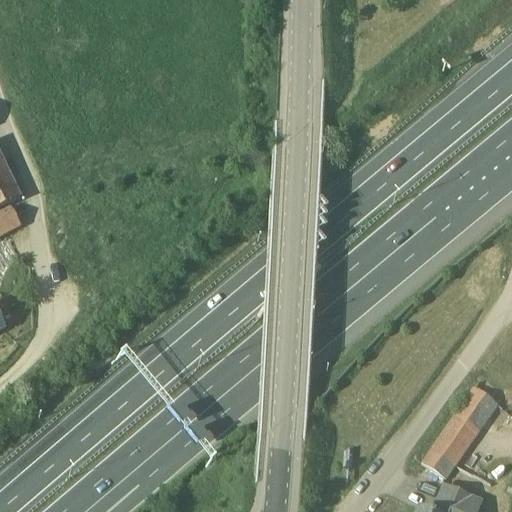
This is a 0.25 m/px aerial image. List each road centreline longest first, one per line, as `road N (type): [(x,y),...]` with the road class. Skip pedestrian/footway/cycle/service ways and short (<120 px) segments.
road 1 (motorway): [(511,71),(0,505)]
road 2 (motorway): [(145,453),(511,147)]
road 3 (tertiary): [(281,421),(301,0)]
road 4 (unclassified): [(350,511),(511,287)]
road 5 (unclassified): [(36,352),(47,305),(29,197),(0,120)]
